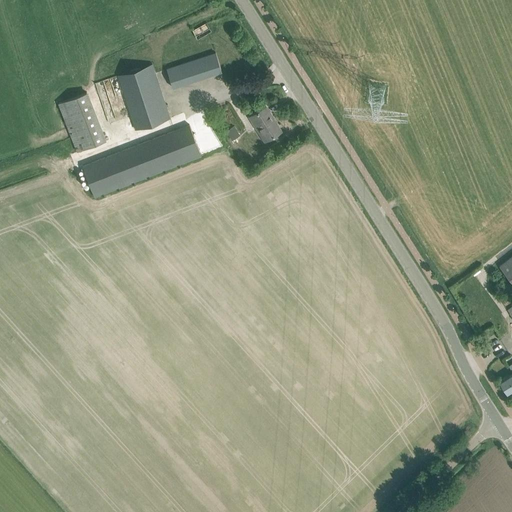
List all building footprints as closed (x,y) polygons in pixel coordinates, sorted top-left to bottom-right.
[(193,31),(198,40),(212,32),(207,23),(193,31)] [(222,71),(216,52),(167,68),(173,87),(222,71)] [(170,117),(152,63),(118,74),(136,128),(170,117)] [(91,91),(59,102),(77,152),(109,140),(91,91)] [(250,117),(256,127),(259,126),(267,140),(281,131),(266,106),(250,117)] [(83,163),(95,195),(200,155),(187,123),(83,163)] [(226,131),(232,140),(241,135),(235,125),(226,131)] [(201,136),(209,155),(215,152),(207,134),(201,136)] [(511,255),(500,264),(511,280),(511,255)] [(511,373),(500,381),(510,396),(511,394),(511,373)]
